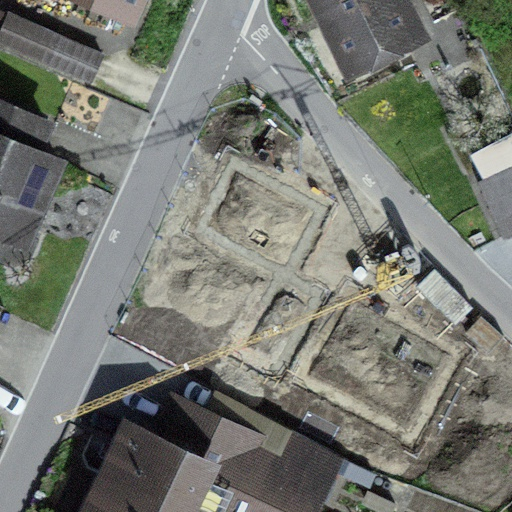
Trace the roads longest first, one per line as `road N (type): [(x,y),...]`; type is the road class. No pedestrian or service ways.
road 1 (residential): [(224,17),(1,511)]
road 2 (residential): [(511,327),(224,17)]
